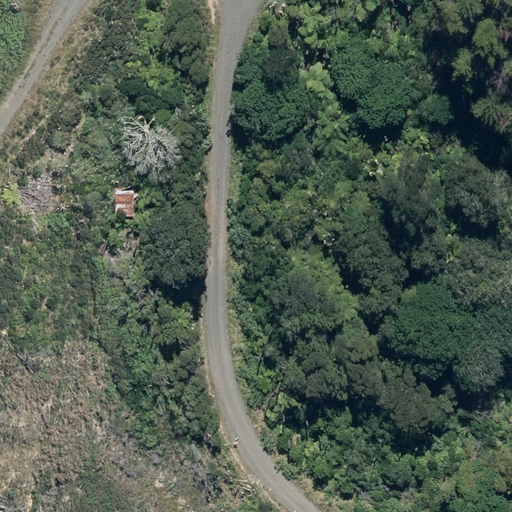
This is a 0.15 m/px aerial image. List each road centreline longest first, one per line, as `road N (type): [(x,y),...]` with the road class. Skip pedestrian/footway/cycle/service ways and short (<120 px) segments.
road 1 (track): [(253,0),(228,57),(208,201),(230,370),(248,411),(333,511)]
road 2 (track): [(0,113),(80,0)]
